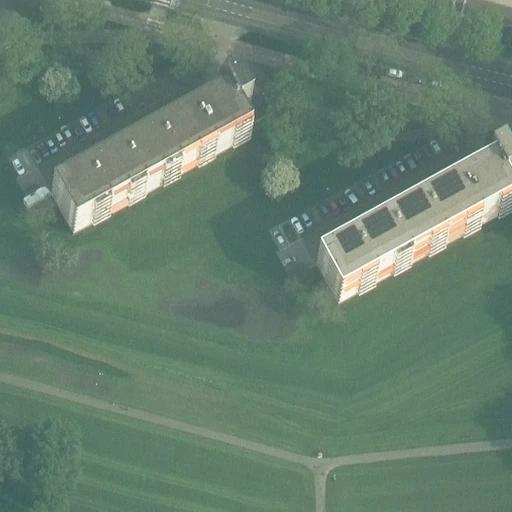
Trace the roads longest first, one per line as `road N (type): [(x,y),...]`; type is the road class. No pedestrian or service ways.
road 1 (tertiary): [(154,0),(511,93)]
road 2 (tertiary): [(511,70),(244,0)]
